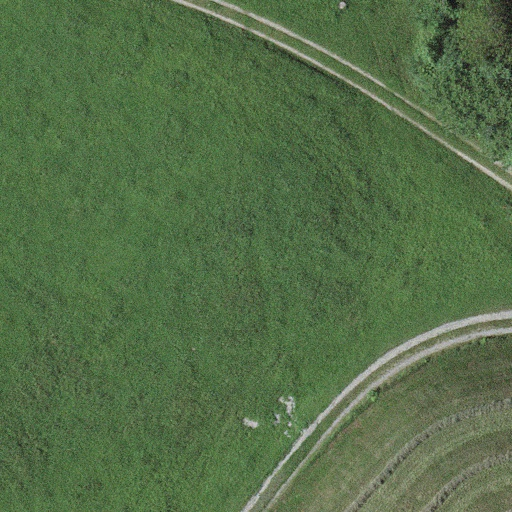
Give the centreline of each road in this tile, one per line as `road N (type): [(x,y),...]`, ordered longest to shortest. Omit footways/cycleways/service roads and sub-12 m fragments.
road 1 (track): [(163,0),(321,56),(511,181)]
road 2 (track): [(257,511),(427,341),(511,332)]
